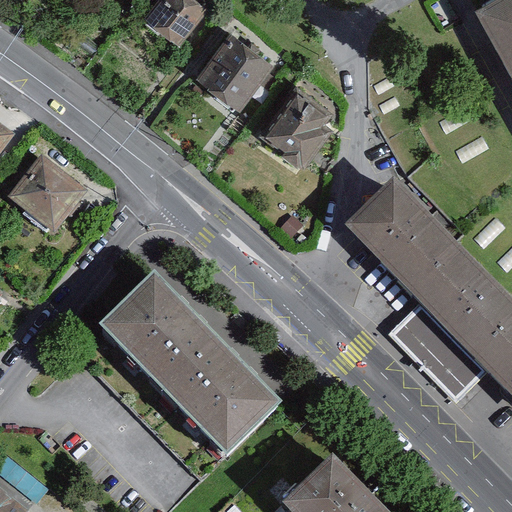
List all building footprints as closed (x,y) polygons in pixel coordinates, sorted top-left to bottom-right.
[(183,46),(211,9),(198,0),(162,0),(148,19),(183,46)] [(511,0),(482,0),(472,6),(511,75),(511,0)] [(244,110),(278,64),(233,31),(199,78),(244,110)] [(337,113),(300,85),(262,135),(308,169),(338,129),(330,123),(337,113)] [(0,162),(17,139),(0,126),(0,162)] [(10,202),(57,239),(91,197),(43,160),(10,202)] [(511,309),(391,187),(341,236),(418,313),(484,379),(511,407),(511,309)] [(158,283),(102,337),(232,470),(288,416),(158,283)] [(484,379),(418,313),(391,340),(457,406),(484,379)] [(280,511),(378,511),(327,459),(277,508),(280,511)] [(0,511),(23,511),(0,493),(0,511)]
